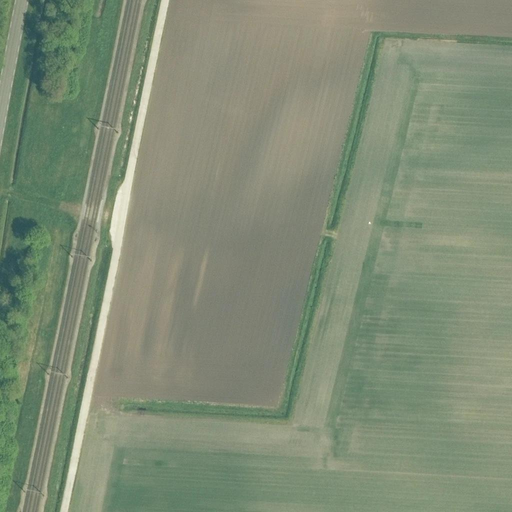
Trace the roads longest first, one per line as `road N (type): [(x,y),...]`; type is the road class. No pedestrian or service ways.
road 1 (track): [(63,511),(165,0)]
road 2 (track): [(334,234),(110,218)]
road 3 (secondary): [(0,120),(21,0)]
